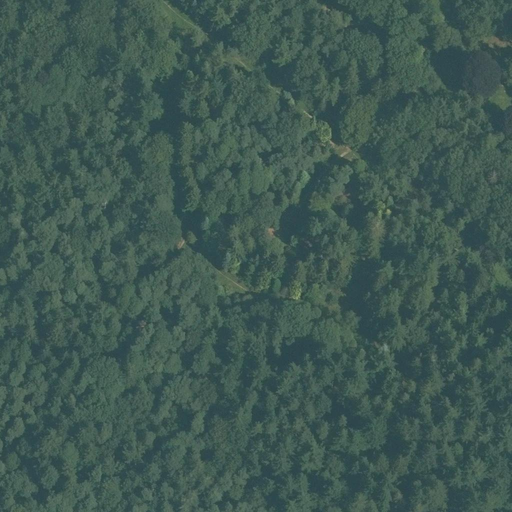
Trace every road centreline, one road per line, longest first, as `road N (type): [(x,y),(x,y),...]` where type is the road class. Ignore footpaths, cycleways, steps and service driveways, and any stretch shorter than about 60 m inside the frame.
road 1 (unknown): [(362,511),(405,470),(511,434)]
road 2 (unknown): [(0,358),(69,361),(95,371),(122,396),(128,417)]
road 3 (unknown): [(128,417),(112,462),(46,511)]
